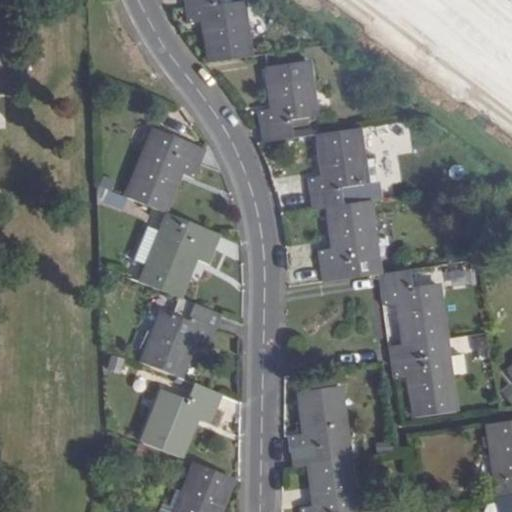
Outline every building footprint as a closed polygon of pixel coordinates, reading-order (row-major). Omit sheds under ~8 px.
[(182,0),(187,27),(202,25),(207,65),(246,60),(240,5),(214,9),(213,0),(182,0)] [(239,0),(213,0),(214,9),(240,5),(239,0)] [(256,113),(261,143),(291,139),(289,122),(314,119),(306,64),(265,69),(270,111),(256,113)] [(364,186),(356,129),(316,135),(323,179),(308,181),(312,211),(327,209),(341,207),(339,189),(364,186)] [(154,132),(125,200),(162,215),(178,175),(192,181),(204,153),(154,132)] [(366,203),(341,207),(327,209),(332,250),(318,252),(322,283),(377,275),(366,203)] [(207,267),(219,238),(191,226),(168,217),(161,234),(140,285),(177,300),(193,261),(207,267)] [(132,261),(147,267),(160,235),(146,230),(132,261)] [(408,271),(377,275),(382,307),(398,306),(403,346),(442,340),(434,287),(411,290),(408,271)] [(208,347),(220,318),(192,307),(185,323),(163,314),(141,365),(178,380),(194,342),(208,347)] [(403,346),(388,348),(392,380),(408,378),(414,418),(453,413),(442,340),(403,346)] [(209,427),(221,398),(192,386),(185,403),(163,393),(141,445),(180,460),(196,422),(209,427)] [(289,438),(293,469),(308,466),(347,460),(337,388),(297,394),(303,435),(289,438)] [(511,421),(488,425),(496,480),(511,477),(511,421)] [(354,511),(347,460),(308,466),(314,507),(299,509),(299,511),(354,511)] [(175,511),(218,511),(231,481),(194,466),(175,511)] [(511,511),(511,496),(499,498),(500,511),(511,511)]
